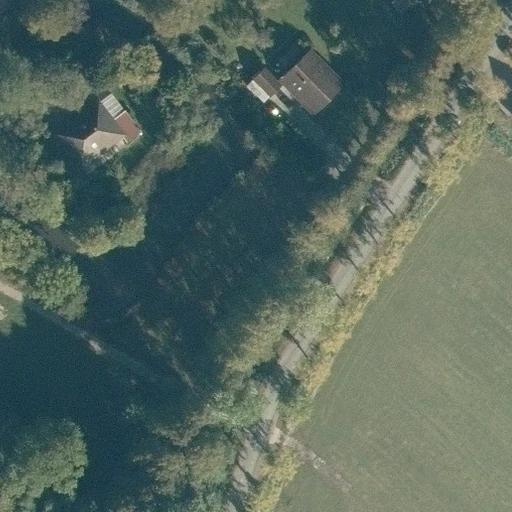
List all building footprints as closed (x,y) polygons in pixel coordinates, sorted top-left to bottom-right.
[(383,0),(397,18),(420,0),(383,0)] [(341,85),(307,50),(275,81),(284,89),(309,115),(341,85)] [(275,81),(262,67),(246,83),(268,105),(284,89),(275,81)] [(110,122),(92,101),(50,134),(77,169),(120,136),(110,122)] [(139,134),(123,112),(110,122),(120,136),(126,144),(139,134)]
